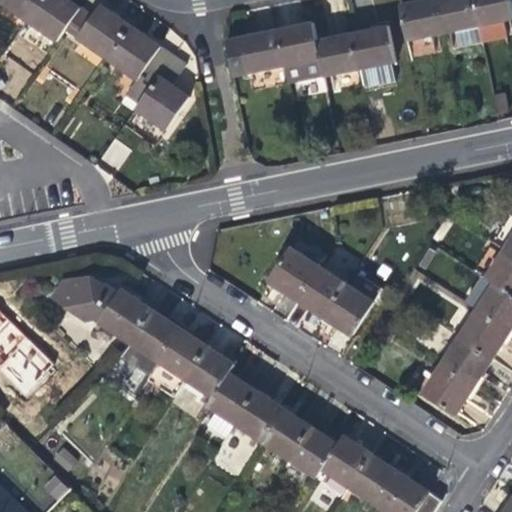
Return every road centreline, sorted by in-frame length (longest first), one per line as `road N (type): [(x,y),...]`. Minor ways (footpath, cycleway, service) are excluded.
road 1 (residential): [(107,221),(482,468)]
road 2 (residential): [(107,221),(511,138)]
